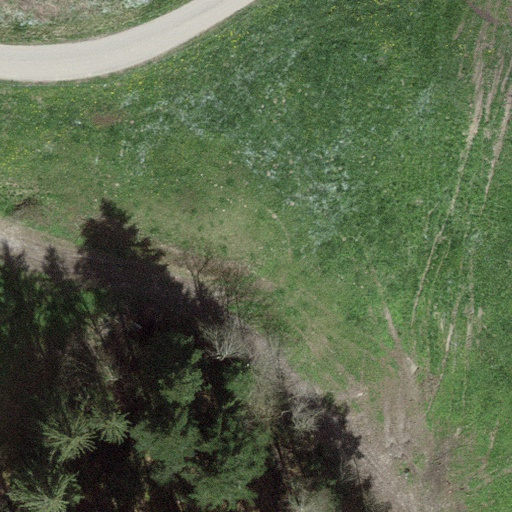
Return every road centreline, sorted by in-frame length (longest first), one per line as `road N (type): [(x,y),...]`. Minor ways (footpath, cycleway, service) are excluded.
road 1 (track): [(384,511),(298,358),(185,279),(0,210)]
road 2 (unclassified): [(0,62),(121,50),(226,0)]
